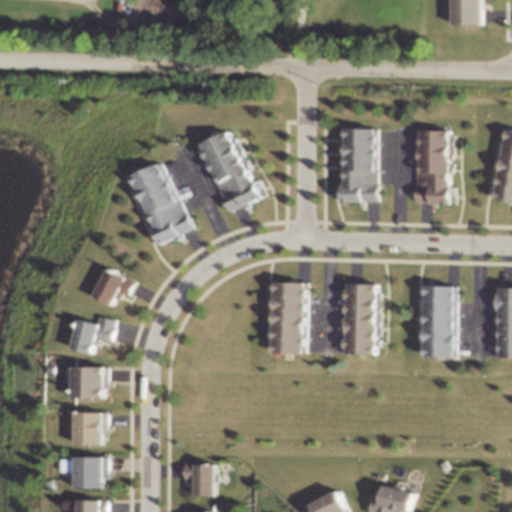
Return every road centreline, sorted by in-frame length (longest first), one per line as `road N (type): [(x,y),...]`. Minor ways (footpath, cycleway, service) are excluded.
road 1 (residential): [(152,511),(154,358),(169,313),(202,272),(272,239),(511,244)]
road 2 (residential): [(0,63),(511,71)]
road 3 (residential): [(308,70),(303,239)]
